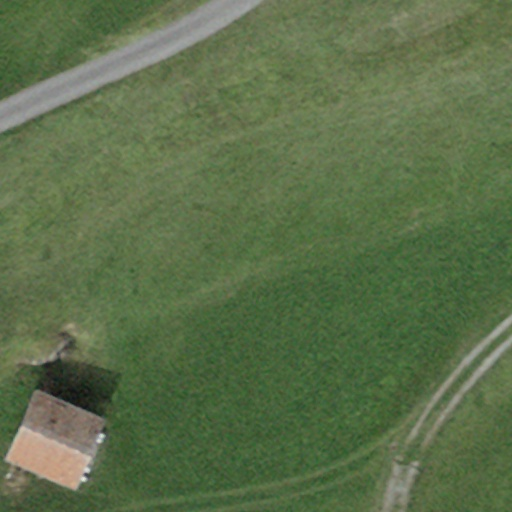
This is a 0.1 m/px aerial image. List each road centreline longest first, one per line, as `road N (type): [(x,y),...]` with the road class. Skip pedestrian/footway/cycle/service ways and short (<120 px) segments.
road 1 (unclassified): [(240,0),(0,112)]
road 2 (track): [(511,344),(453,384),(397,511)]
